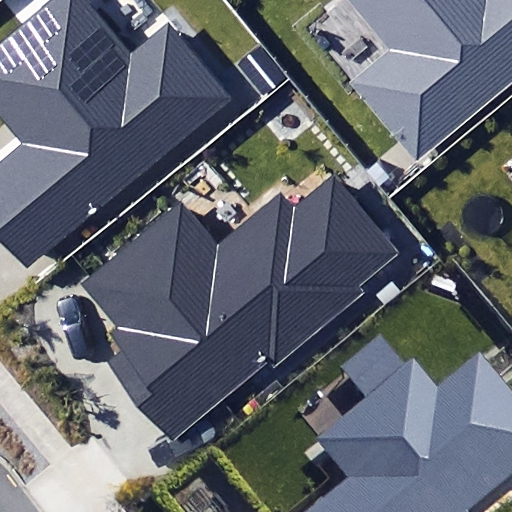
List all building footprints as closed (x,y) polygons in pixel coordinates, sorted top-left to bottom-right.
[(0,164),(0,236),(25,266),(230,96),(169,23),(130,55),(84,0),(52,0),(0,43),(0,116),(24,145),(0,164)] [(353,83),(416,159),(511,77),(511,0),(347,0),(391,51),(353,83)] [(236,65),(264,97),(288,77),(260,45),(236,65)] [(115,364),(175,438),(267,365),(273,372),(368,296),(361,287),(403,253),(338,172),(297,205),(284,189),(214,245),(182,206),(86,282),(122,327),(115,332),(131,351),(115,364)] [(304,511),(463,511),(511,471),(511,402),(477,361),(438,394),(409,360),(405,364),(379,334),(341,366),(366,396),(315,440),(346,477),(304,511)]
